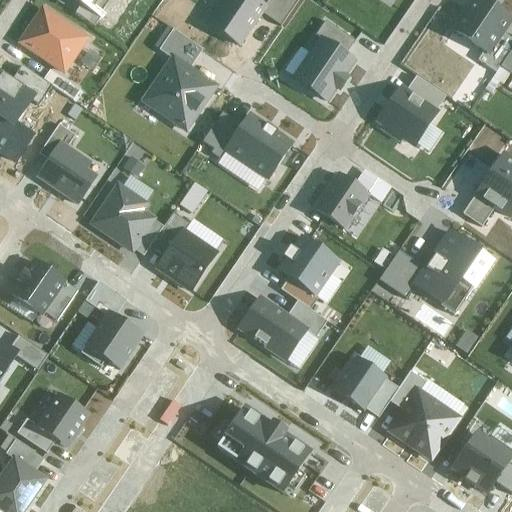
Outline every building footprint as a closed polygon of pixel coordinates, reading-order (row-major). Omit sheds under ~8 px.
[(75,0),(82,4),(75,15),(94,29),(113,0),(75,0)] [(218,12),(209,27),(239,46),(259,15),(277,27),(295,0),(294,0),(270,0),(263,11),(246,0),(221,0),(215,10),(218,12)] [(499,69),(511,50),(511,42),(503,37),(511,23),(511,21),(480,0),(473,0),(451,33),(482,55),(477,62),(495,75),(499,69)] [(39,8),(14,45),(50,69),(40,83),(50,89),(73,105),(81,93),(62,80),(88,41),(39,8)] [(349,48),(321,29),(287,78),(326,105),(350,71),(339,63),(349,48)] [(168,31),(155,50),(166,58),(136,104),(181,134),(212,88),(184,69),(197,49),(168,31)] [(511,50),(499,69),(511,77),(511,50)] [(50,89),(40,83),(21,70),(12,83),(0,74),(0,156),(16,167),(34,140),(17,128),(33,104),(37,107),(50,89)] [(400,88),(375,125),(414,151),(439,114),(436,113),(445,99),(415,79),(407,92),(400,88)] [(216,115),(200,139),(261,181),(287,142),(242,112),(232,125),(216,115)] [(54,137),(40,158),(43,160),(50,165),(39,181),(74,206),(94,177),(62,155),(68,146),(54,137)] [(130,158),(123,171),(139,179),(145,166),(130,158)] [(511,164),(502,158),(463,217),(482,229),(495,210),(509,219),(511,215),(511,164)] [(337,177),(314,212),(344,232),(367,197),(337,177)] [(129,247),(140,254),(148,241),(157,228),(139,215),(145,206),(112,184),(84,224),(126,252),(129,247)] [(167,215),(157,228),(148,241),(162,251),(150,268),(190,295),(215,258),(181,235),(185,228),(167,215)] [(416,267),(394,252),(374,281),(400,299),(405,291),(456,325),(498,263),(444,227),(416,267)] [(287,281),(279,293),(297,304),(308,312),(339,265),(299,238),(276,274),(287,281)] [(15,286),(17,287),(9,299),(14,302),(8,311),(32,326),(37,317),(42,320),(45,316),(57,325),(78,294),(66,286),(67,283),(34,262),(26,274),(24,272),(15,286)] [(107,320),(84,354),(119,377),(145,338),(117,319),(126,306),(97,287),(85,306),(107,320)] [(325,323),(308,312),(297,304),(287,318),(260,301),(240,332),(285,362),(304,333),(314,340),(325,323)] [(0,345),(0,384),(17,360),(36,373),(46,357),(18,338),(9,352),(0,345)] [(377,423),(387,408),(398,392),(357,365),(334,399),(365,420),(368,416),(377,423)] [(398,392),(387,408),(401,417),(391,432),(433,460),(458,423),(419,397),(426,386),(409,375),(398,392)] [(27,426),(19,439),(47,457),(56,444),(67,451),(87,421),(59,403),(39,433),(27,426)] [(244,416),(216,456),(286,503),(314,463),(244,416)] [(511,457),(476,433),(449,473),(488,498),(496,486),(511,496),(511,495),(511,457)] [(37,462),(11,445),(3,456),(9,460),(0,473),(0,511),(20,511),(42,481),(30,472),(37,462)]
